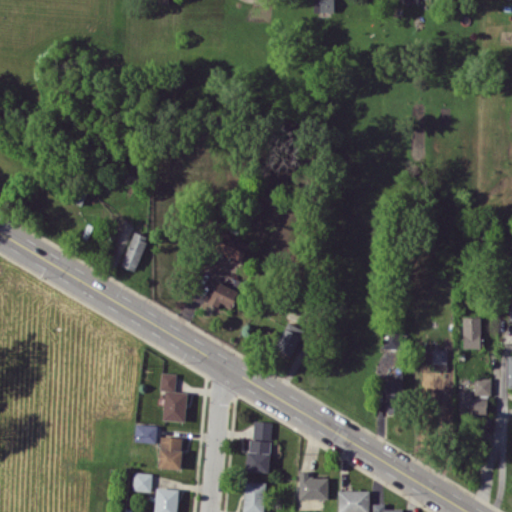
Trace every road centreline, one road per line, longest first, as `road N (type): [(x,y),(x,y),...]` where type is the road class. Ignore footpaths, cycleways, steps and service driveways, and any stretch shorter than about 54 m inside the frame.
road 1 (tertiary): [(0,232),(468,511)]
road 2 (residential): [(222,363),(209,511)]
